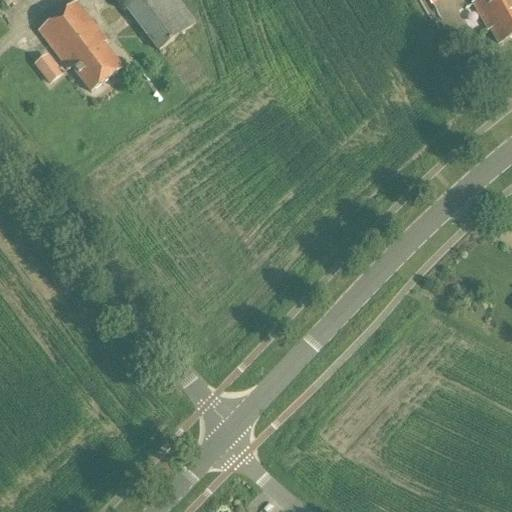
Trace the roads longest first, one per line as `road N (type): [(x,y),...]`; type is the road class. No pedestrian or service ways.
road 1 (tertiary): [(223,437),(458,200),(511,156)]
road 2 (unclassified): [(223,437),(0,138)]
